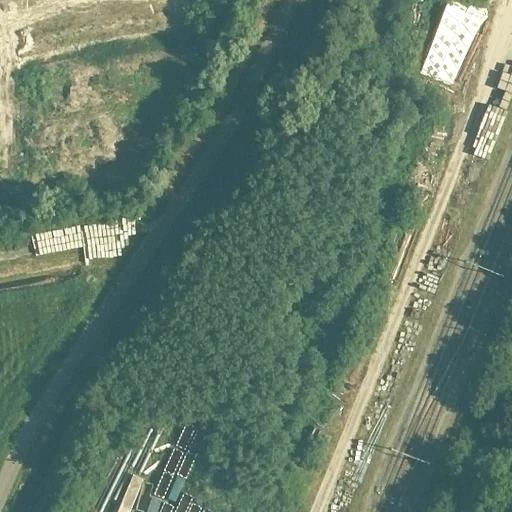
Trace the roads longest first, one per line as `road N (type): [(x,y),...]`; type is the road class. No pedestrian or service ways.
road 1 (track): [(511,17),(359,404),(332,511)]
road 2 (unclassified): [(0,493),(59,380),(159,232)]
road 3 (unclassified): [(159,232),(221,138),(290,0)]
road 4 (unclassified): [(159,232),(0,260)]
